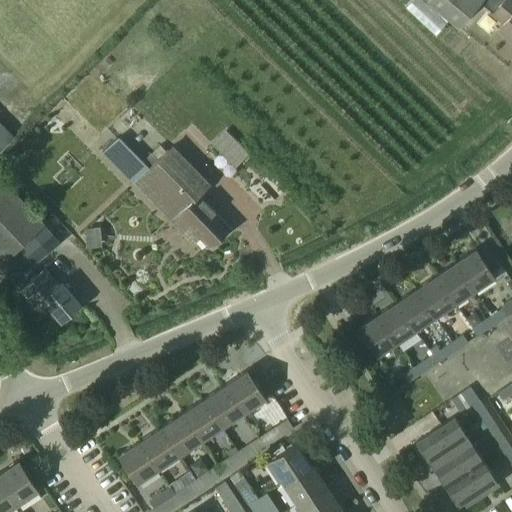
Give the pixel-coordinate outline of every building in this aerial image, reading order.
[(423,0),(426,1),(426,2),(458,28),(479,3),(492,13),(503,23),(499,29),(511,40),(511,2),(509,0),(423,0)] [(0,259),(2,261),(46,224),(0,174),(0,152),(16,137),(5,126),(12,120),(0,106),(0,259)] [(236,168),(251,153),(227,128),(211,143),(236,168)] [(101,153),(110,162),(170,222),(179,214),(189,224),(210,246),(229,228),(208,206),(198,195),(209,184),(172,145),(148,168),(118,138),(101,153)] [(24,242),(0,263),(0,268),(13,284),(14,282),(20,289),(19,290),(33,308),(42,301),(60,322),(80,304),(61,282),(60,283),(46,267),(36,275),(31,268),(40,261),(24,242)] [(476,249),(456,262),(475,290),(495,276),(497,280),(506,273),(501,265),(492,271),(476,249)] [(456,262),(436,275),(455,303),(475,290),(456,262)] [(436,275),(417,289),(435,316),(455,303),(436,275)] [(417,289),(397,302),(416,329),(435,316),(417,289)] [(511,301),(502,308),(492,315),(497,324),(511,313),(511,301)] [(397,302),(378,315),(396,343),(416,329),(397,302)] [(396,343),(378,315),(357,328),(376,356),(396,343)] [(492,315),(472,328),(478,337),(497,324),(492,315)] [(463,334),(452,342),(458,350),(469,343),(463,334)] [(439,343),(430,350),(438,363),(458,350),(452,342),(443,348),(439,343)] [(418,365),(413,368),(419,376),(438,363),(430,350),(414,360),(418,365)] [(403,375),(408,383),(419,376),(413,368),(403,375)] [(246,371),(224,385),(243,413),(244,412),(264,399),(246,371)] [(224,385),(203,399),(222,427),(243,413),(224,385)] [(511,394),(506,386),(497,392),(502,401),(511,394)] [(203,399),(183,413),(201,441),(222,427),(203,399)] [(480,400),(472,405),(486,427),(494,422),(480,400)] [(183,413),(162,427),(180,454),(201,441),(183,413)] [(455,417),(416,442),(445,486),(484,461),(455,417)] [(287,419),(259,437),(266,448),(294,429),(287,419)] [(162,427),(141,441),(159,468),(164,465),(180,454),(162,427)] [(233,444),(235,447),(237,451),(238,451),(245,461),(266,448),(259,437),(256,433),(241,443),(239,440),(233,444)] [(502,433),(493,438),(501,449),(509,444),(502,433)] [(141,441),(119,455),(126,465),(137,483),(159,468),(141,441)] [(297,443),(268,462),(283,483),(311,464),(297,443)] [(511,448),(509,444),(501,449),(511,466),(511,448)] [(229,457),(217,465),(224,475),(245,461),(238,451),(237,451),(235,447),(226,453),(229,457)] [(18,461),(0,473),(0,481),(16,505),(37,491),(18,461)] [(484,461),(445,486),(457,504),(458,504),(463,500),(467,505),(499,484),(484,461)] [(311,464),(283,483),(297,504),(325,485),(311,464)] [(217,465),(196,479),(203,489),(224,475),(217,465)] [(244,477),(234,484),(248,506),(259,499),(244,477)] [(203,489),(196,479),(175,492),(182,503),(203,489)] [(214,487),(219,494),(230,511),(239,511),(244,509),(229,487),(225,480),(214,487)] [(0,481),(0,511),(4,511),(16,505),(0,481)] [(325,485),(297,504),(301,511),(329,511),(339,506),(325,485)] [(170,486),(148,501),(153,507),(175,492),(170,486)] [(145,511),(167,511),(182,503),(175,492),(153,507),(145,511)] [(267,511),(259,499),(248,506),(252,511),(267,511)]
